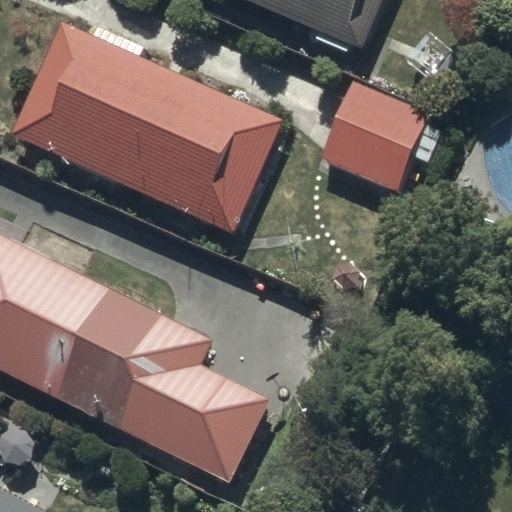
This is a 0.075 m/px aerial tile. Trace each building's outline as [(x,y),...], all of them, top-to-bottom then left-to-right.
[(219,0),(375,62),(399,0),(219,0)] [(288,139),(69,43),(22,151),(241,247),(288,139)] [(435,127),(356,97),(327,174),(406,204),(435,127)] [(220,356),(0,248),(0,384),(236,499),(278,414),(208,380),(220,356)] [(0,511),(15,511),(0,504),(0,466),(10,447),(0,441),(0,511)]
